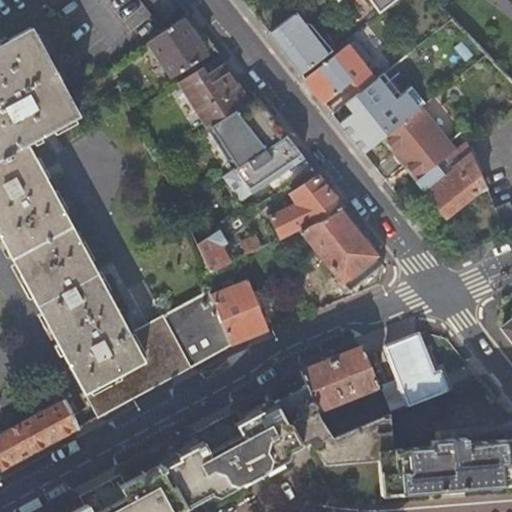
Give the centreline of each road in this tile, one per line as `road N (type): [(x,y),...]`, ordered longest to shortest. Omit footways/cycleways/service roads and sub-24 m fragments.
road 1 (residential): [(437,288),(275,355),(0,503)]
road 2 (residential): [(208,0),(437,288)]
